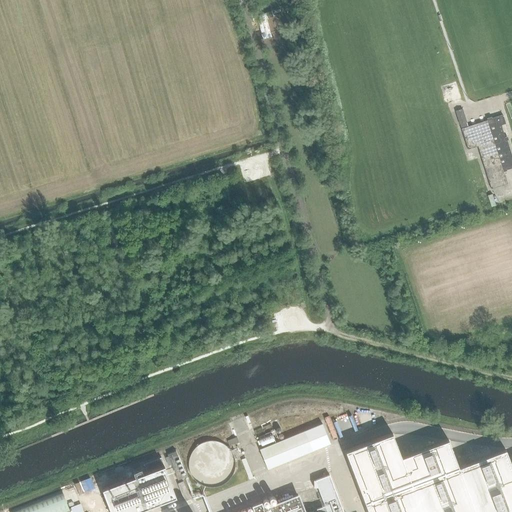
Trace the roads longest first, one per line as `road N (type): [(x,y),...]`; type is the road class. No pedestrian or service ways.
road 1 (track): [(328,328),(327,298),(244,0)]
road 2 (track): [(328,328),(511,380)]
